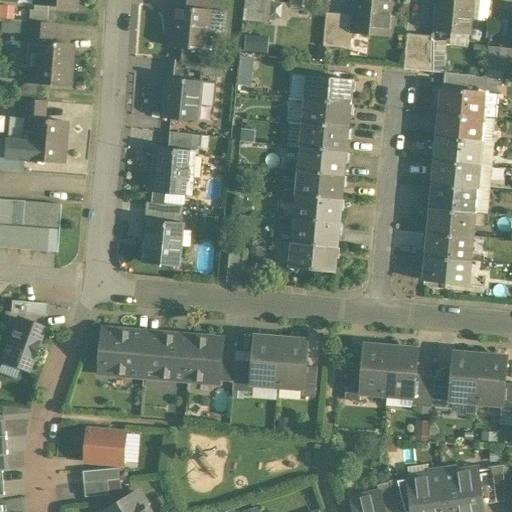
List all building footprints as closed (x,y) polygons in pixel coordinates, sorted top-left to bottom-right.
[(258,0),(245,0),(244,21),(256,22),(258,0)] [(271,1),(262,0),(258,0),(256,22),(269,23),(271,1)] [(390,0),(355,0),(355,14),(370,15),(389,17),(390,0)] [(472,0),(439,0),(438,13),(436,13),(434,32),(448,33),(469,35),(472,0)] [(185,8),(209,10),(209,4),(186,2),(185,8)] [(11,42),(28,43),(30,22),(23,22),(12,21),(14,7),(0,5),(0,19),(12,21),(11,42)] [(185,8),(179,7),(177,29),(174,29),(173,47),(181,48),(205,50),(207,50),(210,10),(209,10),(185,8)] [(23,22),(30,22),(47,23),(48,14),(24,12),(23,22)] [(370,15),(355,14),(354,17),(355,17),(354,31),(368,32),(370,15)] [(340,16),(327,15),(325,37),(338,38),(340,16)] [(389,17),(370,15),(368,32),(392,35),(394,17),(389,17)] [(354,17),(340,16),(338,38),(353,40),(354,31),(355,17),(354,17)] [(52,24),(47,23),(30,22),(28,43),(35,44),(35,42),(51,44),(52,24)] [(469,35),(448,33),(447,47),(468,49),(469,35)] [(431,36),(407,34),(405,60),(434,63),(434,42),(431,36)] [(269,51),(269,35),(246,35),(245,50),(269,51)] [(338,38),(325,37),(324,46),(352,49),(353,40),(338,38)] [(51,44),(35,42),(35,44),(33,65),(30,65),(29,84),(70,88),(72,59),(65,58),(67,45),(51,44)] [(205,50),(181,48),(180,61),(203,63),(205,50)] [(256,57),(243,56),(241,71),(254,72),(256,57)] [(180,61),(170,60),(168,77),(177,78),(180,61)] [(434,63),(405,60),(404,70),(434,73),(434,63)] [(203,63),(180,61),(177,78),(201,81),(202,75),(218,77),(220,65),(203,63)] [(486,68),(486,78),(507,80),(508,70),(486,68)] [(486,78),(445,74),(444,89),(482,93),(484,94),(486,78)] [(291,75),(288,99),(308,101),(312,101),(313,91),(309,90),(310,76),(291,75)] [(353,80),(310,76),(309,90),(313,91),(312,101),(351,105),(353,80)] [(177,78),(168,77),(166,99),(164,99),(162,118),(197,121),(201,81),(177,78)] [(444,89),(443,89),(441,114),(480,117),(484,118),(486,105),(481,105),(482,93),(444,89)] [(486,105),(484,118),(500,119),(502,95),(484,94),(482,93),(481,105),(486,105)] [(307,114),(308,101),(288,99),(286,123),(291,124),(306,125),(310,125),(311,115),(307,114)] [(22,100),(21,121),(32,122),(32,120),(44,121),(46,103),(22,100)] [(312,101),(308,101),(307,114),(311,115),(310,125),(349,129),(351,105),(312,101)] [(480,117),(441,114),(439,138),(478,141),(482,142),(483,128),(479,128),(480,117)] [(483,128),(482,142),(498,143),(500,119),(484,118),(480,117),(479,128),(483,128)] [(31,143),(32,122),(21,121),(12,120),(9,163),(8,171),(42,174),(43,163),(23,161),(25,142),(31,143)] [(44,121),(32,120),(32,122),(31,143),(25,142),(23,161),(43,163),(63,165),(65,145),(63,145),(65,123),(44,121)] [(304,138),(306,125),(291,124),(289,147),(303,149),(307,149),(308,139),(304,138)] [(310,125),(306,125),(304,138),(308,139),(307,149),(346,153),(349,129),(310,125)] [(170,132),(169,145),(201,148),(202,135),(170,132)] [(252,135),(241,134),(241,143),(252,144),(252,135)] [(476,165),(480,166),(481,152),(477,152),(478,141),(439,138),(436,161),(476,165)] [(481,152),(480,166),(495,167),(498,143),(482,142),(478,141),(477,152),(481,152)] [(169,145),(168,151),(192,153),(201,148),(169,145)] [(307,149),(303,149),(302,162),(306,163),(305,173),(344,177),(346,153),(307,149)] [(168,151),(159,150),(157,172),(155,171),(153,190),(165,191),(188,194),(189,177),(191,157),(192,153),(168,151)] [(197,157),(191,157),(189,177),(199,178),(200,163),(196,163),(197,157)] [(476,165),(436,161),(434,185),(473,189),(478,189),(479,176),(475,175),(476,165)] [(0,170),(8,171),(9,163),(0,162),(0,170)] [(479,176),(478,189),(493,191),(495,167),(480,166),(476,165),(475,175),(479,176)] [(305,173),(301,173),(300,186),(304,186),(303,197),(342,201),(344,177),(305,173)] [(473,189),(434,185),(432,209),(471,213),(475,213),(477,200),(472,199),(473,189)] [(491,215),(493,191),(478,189),(473,189),(472,199),(477,200),(475,213),(491,215)] [(165,191),(153,190),(152,203),(164,204),(165,191)] [(303,197),(299,197),(298,210),(302,210),(301,221),(340,225),(342,201),(303,197)] [(12,201),(0,200),(0,222),(10,224),(12,201)] [(24,202),(12,201),(10,224),(22,225),(24,202)] [(36,203),(24,202),(22,225),(34,226),(36,203)] [(48,204),(36,203),(34,226),(46,227),(48,204)] [(152,203),(148,203),(146,222),(151,222),(182,225),(184,206),(164,204),(152,203)] [(254,204),(243,203),(242,214),(253,216),(254,204)] [(61,205),(48,204),(46,227),(59,228),(61,205)] [(471,213),(432,209),(430,233),(469,237),(473,237),(474,224),(470,223),(471,213)] [(301,221),(297,221),(295,234),(299,234),(298,245),(337,248),(340,225),(301,221)] [(182,225),(151,222),(149,244),(147,243),(145,262),(180,265),(183,225),(182,225)] [(9,227),(0,225),(0,248),(7,249),(9,227)] [(21,228),(9,227),(7,249),(20,250),(21,228)] [(34,228),(21,228),(20,250),(32,251),(34,228)] [(46,229),(34,228),(32,251),(44,252),(46,229)] [(58,230),(46,229),(44,252),(56,253),(58,230)] [(469,237),(430,233),(427,257),(467,261),(471,261),(472,248),(468,247),(469,237)] [(298,245),(294,244),(293,258),(297,258),(296,269),(335,272),(337,248),(298,245)] [(244,252),(230,251),(227,282),(241,283),(244,252)] [(266,251),(256,251),(256,261),(266,261),(266,251)] [(467,261),(427,257),(425,281),(469,285),(470,271),(466,270),(467,261)] [(51,327),(17,314),(0,358),(0,362),(33,375),(51,327)] [(134,332),(103,330),(100,373),(130,376),(133,338),(134,338),(134,332)] [(192,337),(160,335),(159,340),(160,341),(157,378),(188,380),(192,337)] [(276,337),(265,336),(265,338),(256,337),(254,363),(252,385),(253,385),(278,387),(282,339),(276,339),(276,337)] [(223,340),(192,337),(188,380),(219,383),(219,382),(222,346),(223,340)] [(134,338),(133,338),(130,376),(144,377),(147,339),(134,338)] [(299,339),(288,338),(288,340),(282,339),(278,387),(303,389),(304,389),(306,367),(308,341),(299,340),(299,339)] [(159,340),(147,339),(144,377),(157,378),(160,341),(159,340)] [(375,346),(366,346),(364,371),(362,393),(363,394),(388,396),(392,348),(386,347),(386,346),(375,345),(375,346)] [(236,347),(222,346),(219,382),(233,383),(235,361),(236,347)] [(398,348),(392,348),(388,396),(412,398),(413,398),(415,376),(417,360),(417,350),(408,349),(409,348),(398,347),(398,348)] [(464,354),(455,353),(454,363),(453,379),(451,401),(452,401),(477,403),(481,355),(475,355),(475,353),(464,352),(464,354)] [(481,355),(477,403),(502,405),(506,358),(481,355)] [(415,376),(434,378),(435,370),(417,360),(415,376)] [(254,363),(235,361),(233,383),(233,391),(252,393),(253,385),(252,385),(254,363)] [(454,363),(435,370),(434,378),(453,379),(454,363)] [(317,368),(306,367),(304,389),(303,389),(302,397),(315,398),(317,368)] [(364,371),(348,370),(345,400),(362,402),(363,394),(362,393),(364,371)] [(434,378),(415,376),(413,398),(412,398),(412,406),(432,407),(434,378)] [(453,379),(434,378),(432,407),(451,409),(452,401),(451,401),(453,379)] [(511,384),(504,383),(503,405),(502,405),(501,413),(511,414),(511,384)] [(5,436),(4,421),(0,420),(0,470),(3,470),(7,470),(6,455),(9,455),(7,436),(5,436)] [(126,434),(89,431),(89,430),(88,430),(86,461),(87,461),(123,464),(124,465),(127,434),(126,433),(126,434)] [(504,465),(477,469),(477,470),(478,470),(479,479),(504,475),(504,465)] [(119,468),(83,472),(85,483),(109,481),(120,480),(119,468)] [(477,470),(457,473),(457,470),(443,472),(448,511),(483,511),(483,505),(479,479),(478,470),(477,470)] [(409,479),(409,480),(410,492),(413,511),(448,511),(443,472),(429,474),(430,476),(409,479)] [(479,479),(483,505),(504,501),(504,475),(479,479)] [(409,479),(390,482),(390,483),(393,495),(410,492),(409,480),(409,479)] [(109,481),(85,483),(85,497),(109,495),(109,481)] [(390,483),(378,486),(380,493),(381,493),(385,511),(397,511),(393,495),(390,483)] [(149,511),(137,492),(105,511),(149,511)] [(393,495),(397,511),(413,511),(410,492),(393,495)] [(380,493),(352,501),(354,511),(385,511),(381,493),(380,493)]
